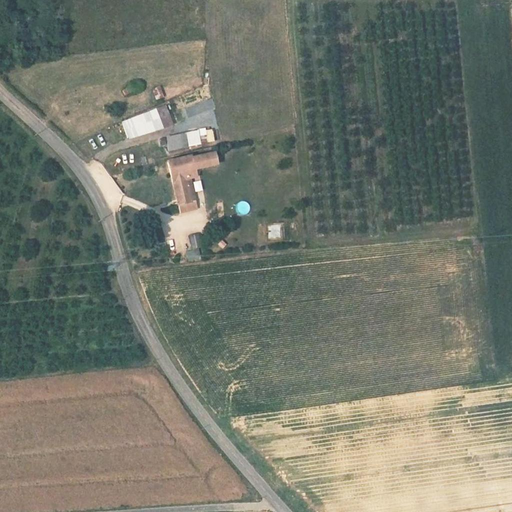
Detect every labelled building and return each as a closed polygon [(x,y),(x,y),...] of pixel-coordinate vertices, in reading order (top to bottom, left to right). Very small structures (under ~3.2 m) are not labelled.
[(152,89),(156,100),(164,97),(160,86),(152,89)] [(128,141),(173,124),(166,104),(121,121),(128,141)] [(206,141),(220,141),(220,130),(207,130),(206,141)] [(167,149),(201,147),(199,132),(166,134),(167,149)] [(186,173),(210,168),(207,156),(186,161),(185,160),(162,166),(172,217),(189,213),(182,182),(188,181),(186,173)] [(239,214),(249,213),(249,202),(238,203),(239,214)] [(189,252),(192,251),(189,238),(181,240),(184,253),(189,252)]
